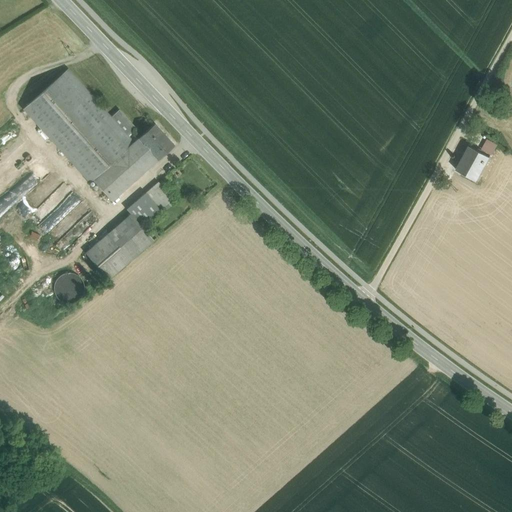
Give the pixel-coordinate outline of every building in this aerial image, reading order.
[(111,118),(67,70),(24,109),(89,182),(92,179),(92,180),(133,143),(127,135),(135,128),(119,111),(111,118)] [(154,124),(139,138),(138,138),(157,159),(158,159),(173,145),(154,124)] [(133,143),(92,180),(111,201),(157,159),(138,138),(133,143)] [(488,156),(470,147),(466,153),(467,154),(462,164),(461,164),(460,165),(477,174),(486,156),(487,157),(488,156)] [(511,162),(511,155),(504,150),(497,162),(509,167),(511,162)] [(56,168),(15,206),(28,218),(64,183),(56,168)] [(167,174),(160,181),(164,185),(171,179),(167,174)] [(172,199),(158,182),(145,193),(160,210),(172,199)] [(64,183),(28,218),(37,227),(73,192),(64,183)] [(73,192),(37,227),(46,236),(82,201),(73,192)] [(145,193),(126,209),(130,214),(141,226),(160,210),(145,193)] [(82,201),(46,236),(55,245),(91,212),(82,201)] [(91,212),(55,245),(62,253),(65,250),(75,240),(99,218),(91,212)] [(130,214),(107,233),(130,260),(153,240),(141,226),(130,214)] [(107,233),(85,253),(108,279),(130,260),(107,233)] [(75,240),(65,250),(70,255),(80,246),(75,240)] [(83,294),(84,288),(83,282),(79,277),(74,274),(68,273),(63,274),(58,277),(54,282),(53,288),(55,294),(58,299),(63,302),(69,303),(75,302),(80,299),(83,294)]
